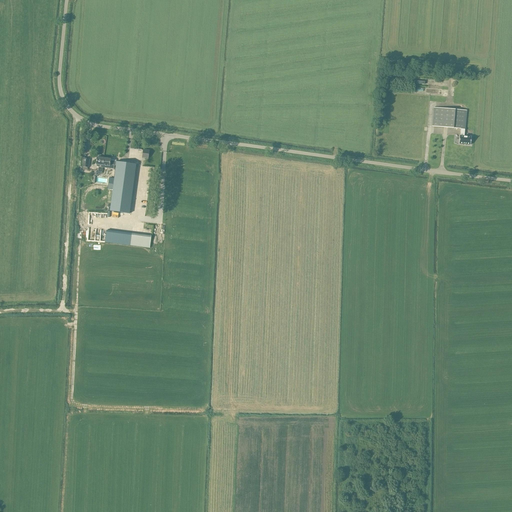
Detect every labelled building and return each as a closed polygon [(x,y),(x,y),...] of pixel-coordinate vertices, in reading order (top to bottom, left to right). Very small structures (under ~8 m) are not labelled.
[(433,107),(432,126),(461,129),(465,129),(467,110),(433,107)] [(459,136),(459,144),(470,145),(471,137),(464,136),(465,129),(461,129),(460,136),(459,136)] [(102,168),(113,169),(113,165),(115,165),(116,161),(110,161),(110,159),(104,158),(102,168)] [(115,165),(110,210),(130,212),(136,163),(116,160),(116,161),(115,165)] [(129,246),(148,247),(149,235),(130,234),(129,246)]
